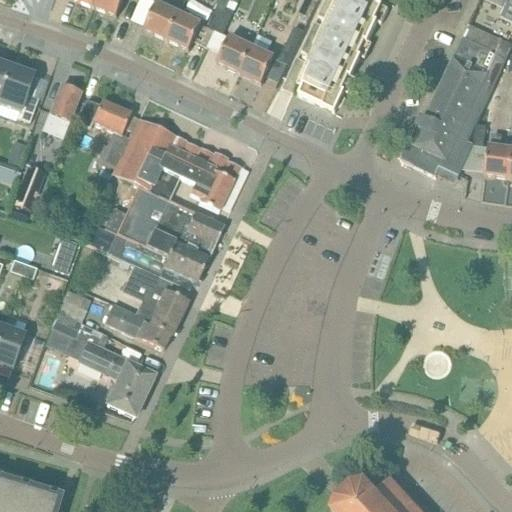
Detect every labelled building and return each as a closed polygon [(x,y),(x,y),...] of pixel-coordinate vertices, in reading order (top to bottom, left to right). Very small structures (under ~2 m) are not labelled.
[(70,0),(70,2),(93,11),(97,0),(70,0)] [(124,0),(97,0),(93,11),(116,20),(124,0)] [(217,8),(207,31),(215,34),(229,3),(230,1),(228,0),(219,0),(216,7),(217,8)] [(330,0),(342,5),(298,99),(335,116),(344,95),(348,97),(356,82),(352,80),(361,60),(365,62),(372,47),(368,45),(377,25),(381,27),(388,12),(363,0),(330,0)] [(511,0),(482,0),(504,10),(500,20),(511,25),(511,0)] [(229,3),(215,34),(223,38),(229,24),(237,28),(245,10),(229,3)] [(156,5),(152,15),(144,33),(166,43),(179,16),(156,5)] [(166,43),(189,54),(202,26),(179,16),(166,43)] [(324,29),(314,25),(301,53),(311,58),(324,29)] [(511,47),(469,27),(463,41),(425,122),(421,120),(401,163),(400,162),(400,163),(427,176),(436,180),(436,179),(436,178),(440,170),(459,179),(473,148),(468,145),(507,61),(506,61),(511,48),(511,47)] [(287,68),(303,34),(294,30),(278,64),(287,68)] [(229,39),(216,67),(239,77),(252,50),(229,39)] [(252,50),(239,77),(261,88),(275,60),(252,50)] [(293,96),(297,87),(307,65),(296,60),(282,91),(293,96)] [(0,98),(10,70),(0,66),(0,98)] [(33,78),(10,70),(0,98),(0,109),(19,116),(16,123),(29,127),(38,103),(26,99),(33,78)] [(60,90),(53,108),(50,117),(47,115),(41,130),(64,139),(80,98),(60,90)] [(86,104),(78,122),(76,125),(90,132),(93,127),(112,136),(106,150),(103,148),(93,168),(102,172),(98,179),(108,184),(112,176),(112,177),(128,143),(121,139),(130,119),(101,106),(99,110),(86,104)] [(112,177),(139,190),(127,216),(116,211),(106,232),(117,237),(116,239),(145,252),(168,204),(167,204),(178,181),(193,188),(188,198),(200,204),(198,207),(218,217),(240,171),(226,164),(226,166),(212,159),(213,158),(173,139),(172,140),(138,124),(129,143),(128,143),(112,177)] [(476,128),(473,148),(483,150),(486,129),(476,128)] [(511,151),(488,149),(484,179),(509,182),(511,160),(511,151)] [(30,217),(45,178),(27,171),(12,210),(30,217)] [(145,252),(116,239),(107,257),(111,259),(111,257),(133,268),(132,269),(159,281),(163,272),(196,287),(208,263),(206,262),(213,248),(215,248),(223,230),(205,222),(168,204),(145,252)] [(107,257),(116,239),(91,228),(83,246),(107,257)] [(56,257),(51,273),(66,278),(71,262),(56,257)] [(10,276),(21,280),(25,269),(14,265),(10,276)] [(36,272),(25,269),(21,280),(32,283),(36,272)] [(141,304),(134,318),(134,319),(145,324),(144,327),(170,340),(172,341),(188,306),(167,296),(172,287),(159,281),(132,269),(120,294),(141,304)] [(49,277),(44,290),(57,295),(62,282),(49,277)] [(63,304),(57,317),(80,327),(91,304),(67,293),(61,304),(63,304)] [(163,354),(170,340),(144,327),(145,324),(134,319),(134,318),(112,308),(103,326),(163,354)] [(74,342),(86,348),(78,364),(119,383),(107,408),(134,421),(154,380),(127,367),(128,366),(96,351),(102,338),(80,327),(57,317),(50,333),(51,333),(49,339),(63,345),(66,340),(73,343),(74,342)] [(2,331),(0,337),(0,370),(11,374),(24,338),(2,331)] [(0,511),(56,511),(59,502),(38,495),(31,493),(28,493),(27,498),(16,495),(18,489),(0,484),(0,511)] [(414,511),(390,485),(375,498),(364,487),(353,490),(336,505),(333,511),(414,511)]
